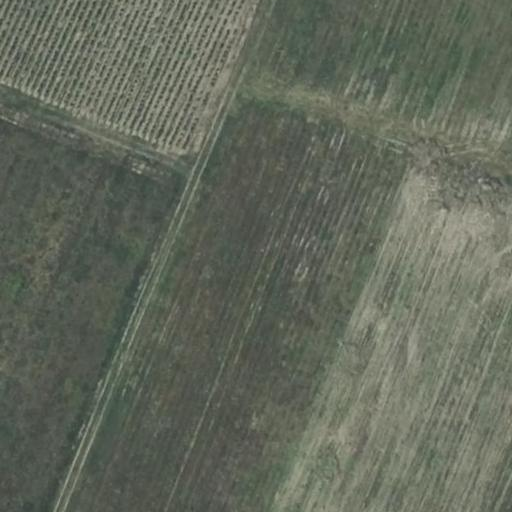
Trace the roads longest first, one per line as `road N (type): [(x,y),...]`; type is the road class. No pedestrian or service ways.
road 1 (track): [(62,511),(269,0)]
road 2 (track): [(235,90),(511,179)]
road 3 (track): [(194,174),(0,97)]
